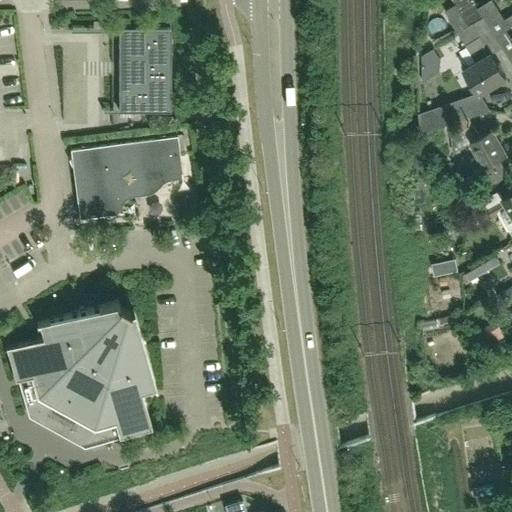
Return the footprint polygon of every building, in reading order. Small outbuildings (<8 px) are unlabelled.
[(464,69),(478,93),(479,93),(506,76),(492,54),(503,47),(478,7),(473,0),(451,0),(453,3),(443,10),(457,32),(476,62),(464,69)] [(511,13),(504,18),(492,0),(487,0),(478,7),(503,47),(511,60),(511,59),(511,13)] [(171,111),(170,28),(118,28),(119,111),(171,111)] [(479,93),(478,93),(420,113),(422,133),(490,109),(479,93)] [(452,137),(455,154),(464,148),(469,157),(475,154),(491,182),(506,174),(497,157),(507,152),(494,128),(479,136),(473,125),(452,137)] [(177,134),(91,145),(81,144),(80,147),(70,148),(71,156),(69,158),(72,168),(79,218),(99,215),(110,216),(110,213),(122,212),(122,211),(116,211),(116,209),(116,206),(117,203),(118,202),(118,200),(119,199),(121,196),(123,194),(125,193),(128,191),(130,191),(133,190),(137,196),(148,188),(150,187),(154,185),(155,184),(156,183),(158,180),(160,178),(162,177),(164,175),(167,174),(169,174),(181,172),(181,178),(183,178),(177,134)] [(511,191),(503,197),(486,207),(493,218),(500,214),(511,234),(511,191)] [(496,255),(466,272),(470,279),(500,263),(496,255)] [(457,263),(450,264),(452,272),(459,271),(457,263)] [(511,284),(500,292),(507,304),(511,301),(511,284)] [(156,386),(129,295),(38,322),(42,336),(6,347),(15,379),(20,378),(30,413),(83,442),(117,432),(119,437),(152,427),(141,391),(156,386)] [(505,333),(498,319),(477,329),(485,344),(505,333)] [(246,511),(243,499),(224,504),(226,511),(246,511)]
